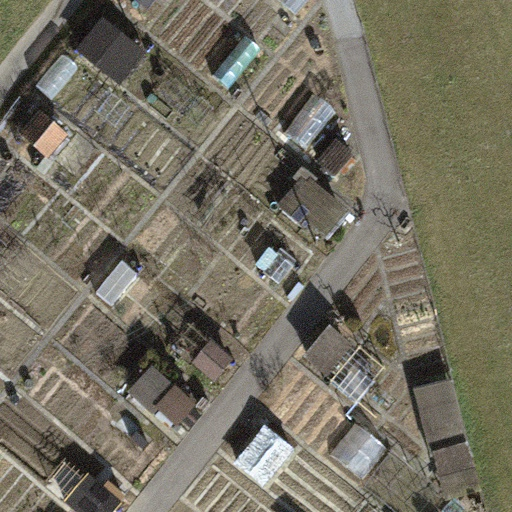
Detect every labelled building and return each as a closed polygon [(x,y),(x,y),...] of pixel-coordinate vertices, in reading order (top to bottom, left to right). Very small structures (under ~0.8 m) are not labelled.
[(275,0),(295,16),(309,0),(275,0)] [(149,51),(105,14),(76,49),(120,86),(149,51)] [(327,36),(309,21),(286,47),(304,62),(327,36)] [(344,109),(309,80),(295,96),(330,125),(344,109)] [(74,137),(42,110),(20,136),(52,163),(74,137)] [(359,158),(337,139),(317,163),(339,181),(359,158)] [(355,216),(308,178),(285,206),(331,245),(355,216)] [(91,222),(67,203),(34,241),(58,261),(91,222)] [(114,320),(96,304),(66,338),(85,354),(114,320)] [(239,359),(193,320),(173,344),(219,383),(239,359)] [(360,349),(335,328),(305,363),(330,384),(360,349)] [(201,412),(159,377),(139,401),(181,436),(201,412)] [(451,379),(423,383),(428,411),(456,406),(451,379)] [(296,449),(269,427),(243,458),(270,480),(296,449)] [(471,447),(442,454),(448,481),(478,474),(471,447)]
